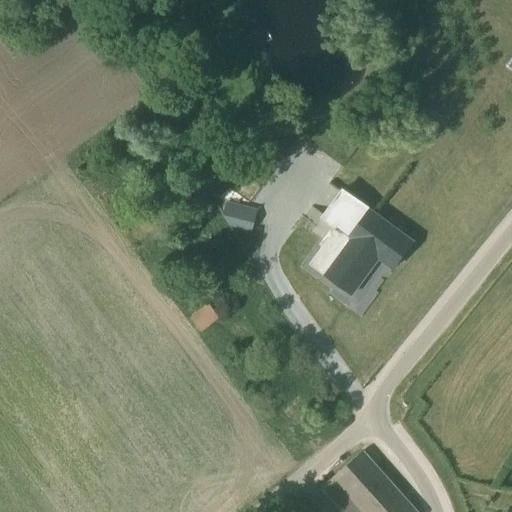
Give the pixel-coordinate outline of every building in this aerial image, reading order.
[(336,229),(312,264),(326,275),(353,239),(350,237),(371,209),(351,195),(330,225),(336,229)] [(393,268),(413,242),(371,209),(350,237),(353,239),(326,275),(352,294),(379,257),(393,268)] [(231,226),(250,232),(256,217),(237,210),(231,226)] [(191,317),(202,331),(216,320),(205,305),(191,317)] [(83,447),(44,395),(25,409),(64,461),(83,447)] [(416,511),(362,451),(319,489),(339,511),(416,511)]
